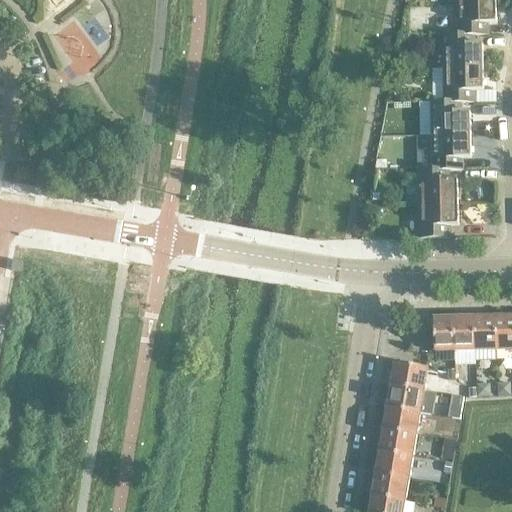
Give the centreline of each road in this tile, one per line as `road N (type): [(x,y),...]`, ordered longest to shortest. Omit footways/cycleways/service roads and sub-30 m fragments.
road 1 (tertiary): [(307,268),(4,216)]
road 2 (unclassified): [(338,511),(374,276)]
road 3 (tertiary): [(374,276),(511,275)]
